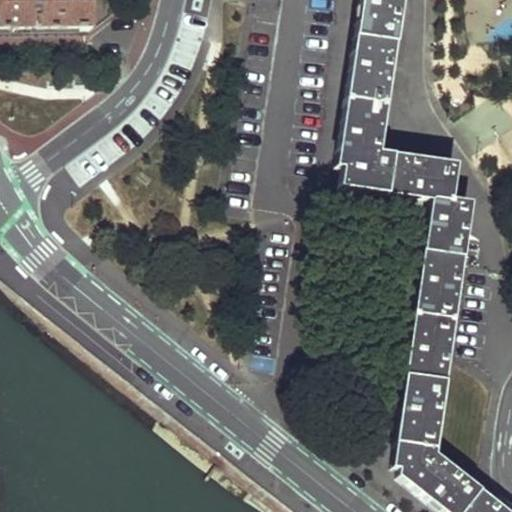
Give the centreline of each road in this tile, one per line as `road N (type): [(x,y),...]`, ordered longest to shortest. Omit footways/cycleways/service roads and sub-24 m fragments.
road 1 (tertiary): [(0,199),(40,255),(356,511)]
road 2 (residential): [(172,0),(155,56),(133,89),(0,192)]
